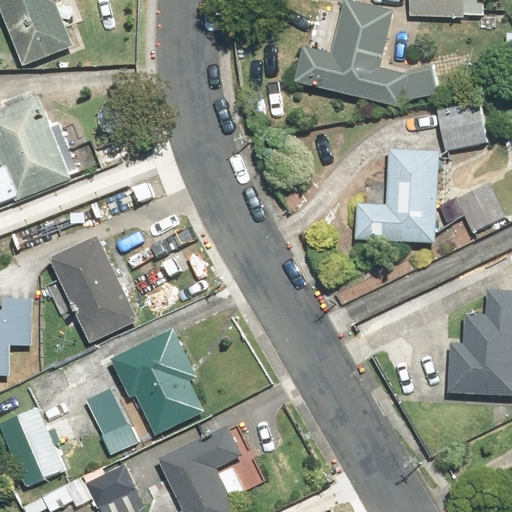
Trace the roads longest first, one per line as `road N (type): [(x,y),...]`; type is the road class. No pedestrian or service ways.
road 1 (residential): [(194,0),(195,119),(227,202),(405,511)]
road 2 (unknown): [(214,167),(0,250)]
